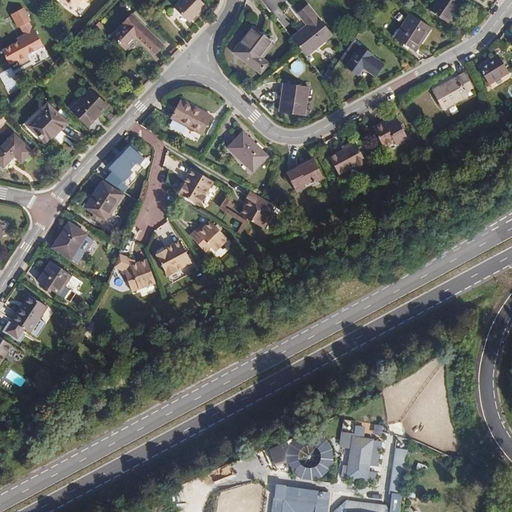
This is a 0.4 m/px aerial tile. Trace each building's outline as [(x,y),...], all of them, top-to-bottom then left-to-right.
[(206,5),(200,0),(181,0),(174,7),(190,22),(206,5)] [(456,0),(437,0),(431,10),(447,22),(461,3),(456,0)] [(309,55),(333,35),(309,5),(298,14),(306,25),(293,36),(303,48),(307,54),(309,55)] [(17,60),(20,65),(30,60),(27,55),(44,46),(35,29),(33,29),(29,22),(31,21),(24,8),(11,14),(18,28),(21,27),(24,34),(17,38),(18,41),(2,50),(9,65),(17,60)] [(410,13),(394,37),(416,52),(432,27),(410,13)] [(111,35),(126,49),(138,37),(155,54),(164,45),(132,14),(111,35)] [(235,52),(261,72),(268,61),(260,55),(271,40),(254,27),(235,52)] [(303,48),(293,36),(291,38),(299,47),(301,49),(303,48)] [(341,60),(347,64),(345,67),(358,76),(364,68),(376,77),(385,65),(373,56),(374,54),(361,45),(359,47),(353,43),(341,60)] [(479,67),(489,84),(510,73),(499,54),(479,67)] [(443,109),(469,95),(468,92),(473,89),(465,73),(433,90),(443,109)] [(281,112),(304,116),(309,87),(285,83),(281,112)] [(71,109),(89,126),(108,106),(90,89),(71,109)] [(181,100),(171,118),(202,134),(212,116),(181,100)] [(23,125),(48,149),(64,132),(60,129),(67,122),(48,104),(35,118),(32,115),(23,125)] [(373,128),(384,147),(395,142),(396,145),(408,138),(398,118),(386,124),(385,121),(373,128)] [(63,134),(79,144),(84,137),(68,126),(63,134)] [(241,158),(254,170),(268,156),(243,132),(228,147),(240,159),(241,158)] [(14,133),(0,147),(0,164),(4,168),(15,156),(22,163),(33,151),(14,133)] [(339,174),(366,159),(356,141),(345,146),(347,149),(343,151),(330,158),(339,174)] [(112,171),(105,179),(116,188),(122,181),(124,182),(133,171),(131,169),(138,162),(140,164),(146,158),(132,145),(126,150),(127,151),(120,158),(119,157),(108,167),(112,171)] [(298,169),(306,166),(305,163),(313,159),(313,157),(297,165),(298,167),(298,169)] [(324,177),(313,159),(305,163),(306,166),(298,169),(298,167),(286,173),(294,189),(304,184),(306,187),(324,177)] [(204,197),(213,183),(192,169),(185,180),(187,181),(185,184),(182,183),(180,184),(176,190),(177,193),(199,207),(205,198),(204,197)] [(102,180),(84,207),(106,222),(124,195),(102,180)] [(261,230),(275,209),(261,200),(256,197),(251,194),(246,201),(248,202),(250,204),(246,211),(244,210),(240,217),(261,230)] [(68,222),(52,247),(71,259),(87,234),(68,222)] [(214,251),(226,240),(209,222),(203,227),(204,228),(197,235),(194,231),(189,236),(204,252),(209,247),(214,251)] [(197,235),(204,228),(203,227),(200,225),(194,231),(197,235)] [(192,261),(181,239),(170,245),(171,247),(170,247),(167,248),(167,247),(163,246),(158,248),(157,252),(169,275),(179,269),(178,268),(192,261)] [(156,282),(148,259),(141,261),(141,263),(131,266),(128,256),(121,253),(115,265),(125,269),(133,290),(156,282)] [(141,263),(141,261),(141,262),(128,256),(131,266),(141,263)] [(59,295),(72,276),(50,261),(37,281),(59,295)] [(11,322),(36,339),(45,326),(38,322),(48,306),(30,294),(11,322)] [(0,336),(0,364),(13,345),(0,336)] [(366,480),(372,440),(353,438),(348,477),(366,480)] [(398,448),(392,491),(403,492),(409,450),(398,448)] [(312,503),(315,477),(317,466),(279,461),(275,497),(282,498),(312,503)] [(323,478),(325,467),(317,466),(315,477),(323,478)] [(280,511),(282,498),(275,497),(272,511),(280,511)] [(307,511),(315,511),(316,504),(312,503),(282,498),(280,511),(289,511),(290,510),(307,511)]
